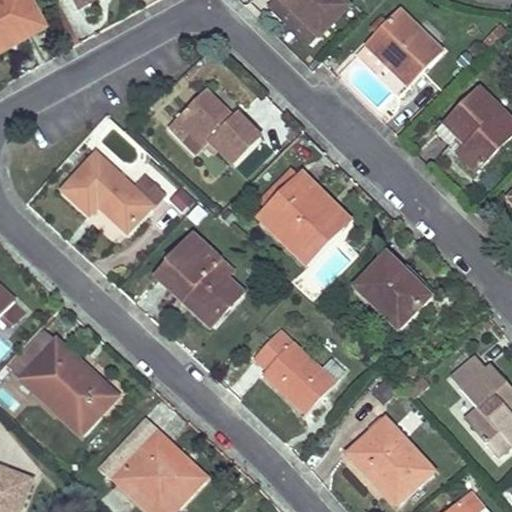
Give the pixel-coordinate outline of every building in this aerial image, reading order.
[(24,0),(0,0),(0,42),(15,34),(20,43),(41,31),(24,0)] [(75,0),(80,10),(97,0),(75,0)] [(280,0),(275,0),(268,7),(310,48),(320,39),(280,0)] [(280,0),(320,39),(350,7),(342,0),(280,0)] [(401,13),(368,47),(410,87),(442,54),(401,13)] [(506,33),(500,28),(485,43),(491,49),(506,33)] [(15,34),(0,42),(0,53),(20,43),(15,34)] [(479,175),(511,141),(511,121),(480,89),(445,124),(467,146),(458,155),(479,175)] [(263,141),(238,116),(233,120),(206,93),(178,121),(205,149),(213,157),(219,151),(235,168),(263,141)] [(205,149),(178,121),(169,129),(197,158),(205,149)] [(436,133),(458,155),(467,146),(445,124),(436,133)] [(97,157),(64,192),(90,215),(98,206),(128,233),(151,208),(152,209),(164,197),(144,178),(133,190),(97,157)] [(268,211),(259,219),(307,267),(343,231),(320,208),(328,200),(303,176),(300,178),(293,171),(261,204),(268,211)] [(180,190),(169,205),(184,217),(195,202),(180,190)] [(351,224),(328,200),(320,208),(343,231),(351,224)] [(194,239),(158,279),(183,302),(187,299),(215,325),(244,295),(228,280),(215,268),(220,262),(194,239)] [(388,258),(357,290),(400,332),(432,300),(388,258)] [(220,262),(215,268),(228,280),(233,274),(220,262)] [(15,304),(0,289),(0,320),(1,319),(11,328),(24,315),(13,306),(15,304)] [(215,325),(187,299),(183,302),(212,329),(215,325)] [(42,329),(7,368),(22,382),(52,348),(84,378),(90,372),(58,342),(42,329)] [(269,372),(265,376),(308,416),(336,386),(322,372),(293,346),(280,334),(256,360),(269,372)] [(0,342),(0,362),(10,350),(0,342)] [(84,378),(52,348),(22,382),(83,438),(119,398),(90,372),(84,378)] [(426,369),(418,359),(397,376),(405,386),(426,369)] [(511,389),(493,368),(488,371),(477,359),(453,380),(480,411),(466,423),(499,461),(511,449),(511,415),(506,409),(511,404),(511,389)] [(332,361),(322,372),(336,386),(346,375),(332,361)] [(422,379),(408,391),(416,400),(429,388),(422,379)] [(448,406),(457,393),(442,382),(433,396),(448,406)] [(386,422),(349,456),(397,508),(434,473),(386,422)] [(103,470),(116,482),(148,511),(176,511),(198,489),(175,467),(183,458),(159,435),(146,423),(103,470)] [(207,480),(183,458),(175,467),(198,489),(207,480)] [(0,511),(20,511),(33,482),(0,468),(0,511)] [(487,511),(472,495),(459,506),(464,511),(487,511)]
